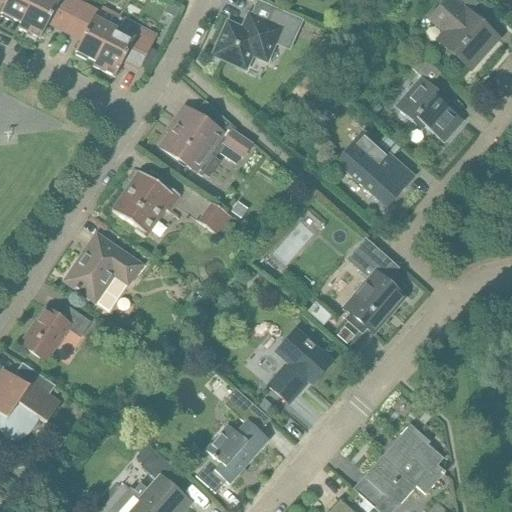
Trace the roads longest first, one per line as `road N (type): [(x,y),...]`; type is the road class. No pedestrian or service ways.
road 1 (residential): [(454,297),(261,511)]
road 2 (residential): [(511,83),(504,122),(399,249),(454,297)]
road 3 (residential): [(0,318),(134,119)]
road 4 (residential): [(134,119),(0,54)]
road 5 (residential): [(134,119),(176,61),(203,0)]
